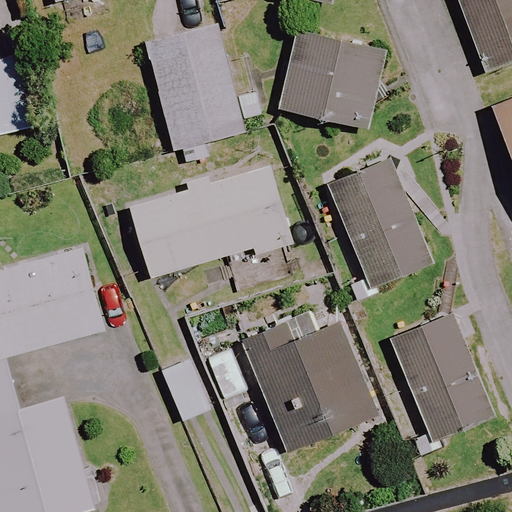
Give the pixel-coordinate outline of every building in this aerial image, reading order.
[(511,0),(464,0),(492,74),(511,66),(511,0)] [(247,115),(270,110),(264,87),(241,93),(222,19),(153,37),(181,145),(250,127),(247,115)] [(389,46),(306,27),(289,104),(373,122),(389,46)] [(0,135),(35,128),(18,53),(0,57),(0,135)] [(396,158),(337,182),(380,285),(439,260),(396,158)] [(221,180),(218,170),(194,178),(197,187),(138,205),(158,274),(262,244),(264,250),(299,240),(277,164),(221,180)] [(0,511),(90,511),(61,400),(18,412),(4,360),(101,334),(78,250),(0,271),(0,511)] [(462,313),(404,335),(443,437),(501,415),(462,313)] [(386,411),(350,319),(300,339),(292,320),(249,336),(293,447),(386,411)] [(218,410),(197,355),(163,368),(184,423),(218,410)]
